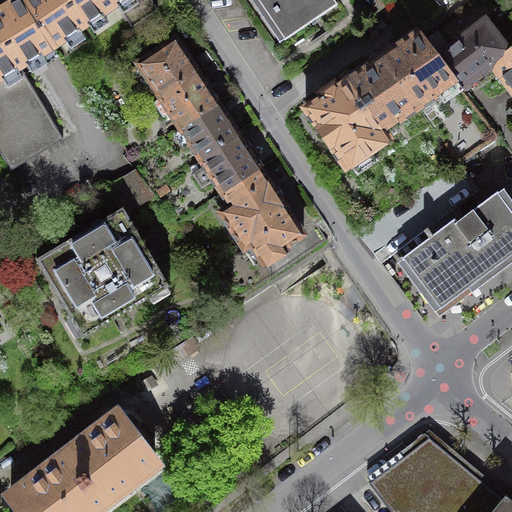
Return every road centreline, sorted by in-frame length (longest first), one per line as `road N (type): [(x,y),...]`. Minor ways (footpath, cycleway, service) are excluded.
road 1 (residential): [(442,372),(191,0)]
road 2 (residential): [(259,511),(442,372)]
